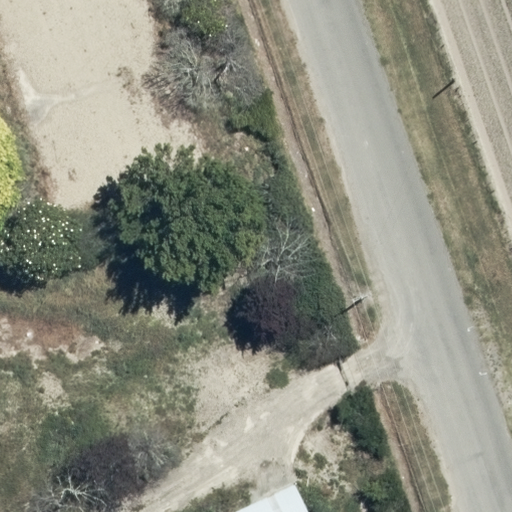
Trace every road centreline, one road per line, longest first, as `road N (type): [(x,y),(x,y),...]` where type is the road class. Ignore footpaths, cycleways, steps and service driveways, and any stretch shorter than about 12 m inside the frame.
road 1 (unclassified): [(488,511),(313,0)]
road 2 (unknown): [(139,511),(208,474),(303,398),(426,330)]
